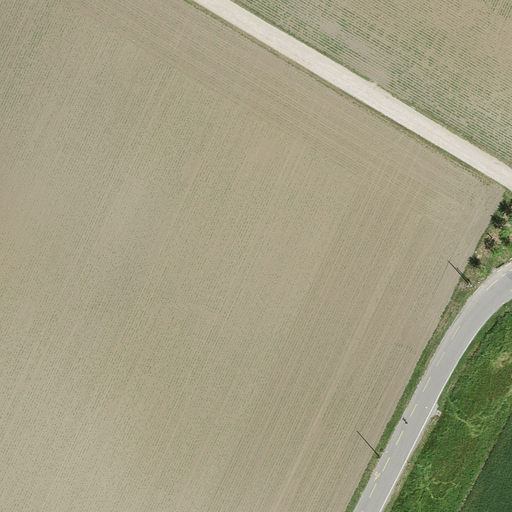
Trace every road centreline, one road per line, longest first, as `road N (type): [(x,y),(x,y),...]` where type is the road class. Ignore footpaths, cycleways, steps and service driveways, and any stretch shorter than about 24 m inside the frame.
road 1 (track): [(511,179),(209,0)]
road 2 (unclassified): [(511,280),(492,292),(458,336),(368,511)]
